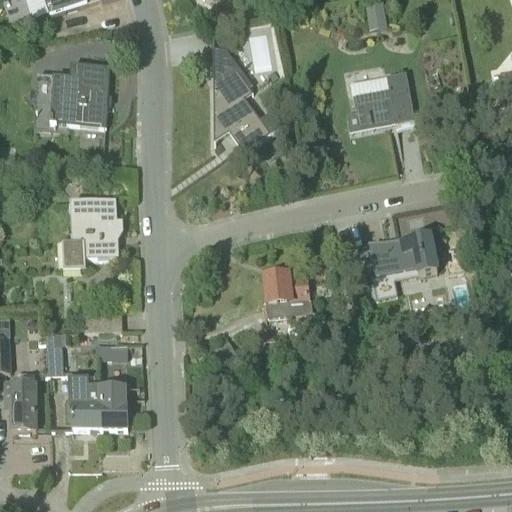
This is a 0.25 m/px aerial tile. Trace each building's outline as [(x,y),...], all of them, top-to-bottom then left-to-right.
[(87,7),(85,0),(42,0),(49,20),(87,7)] [(366,3),(369,24),(386,21),(383,0),(366,3)] [(271,140),(279,134),(269,120),(261,126),(246,104),(254,98),(238,76),(217,91),(215,91),(214,31),(213,31),(215,151),(216,150),(216,145),(230,135),(245,156),(242,159),(243,160),(246,158),(257,173),(281,156),(270,141),(271,140)] [(108,102),(110,73),(71,71),(70,84),(53,83),(51,122),(50,122),(50,132),(107,135),(108,111),(108,102)] [(415,127),(406,78),(386,81),(351,88),(353,103),(356,118),(366,116),(369,130),(394,125),(395,131),(415,127)] [(500,111),(511,108),(511,78),(494,83),(500,111)] [(119,265),(117,206),(70,208),(72,250),(63,250),(64,278),(82,277),(82,266),(119,265)] [(438,281),(430,242),(371,255),(377,286),(416,278),(418,285),(438,281)] [(288,288),(287,281),(266,283),(267,298),(261,299),(264,327),(290,324),(289,315),(309,313),(306,286),(288,288)] [(86,337),(123,335),(122,315),(84,318),(86,337)] [(48,383),(64,382),(64,378),(61,340),(46,341),(48,383)] [(71,351),(70,340),(61,341),(62,352),(71,351)] [(0,378),(11,378),(9,343),(0,343),(0,378)] [(227,347),(204,360),(215,378),(237,365),(227,347)] [(99,365),(130,366),(130,350),(100,349),(99,365)] [(297,398),(311,410),(325,394),(310,382),(297,398)] [(100,410),(98,391),(90,391),(91,386),(68,385),(73,436),(100,436),(100,410)] [(37,437),(36,389),(6,390),(7,417),(13,417),(13,437),(37,437)] [(100,410),(100,436),(128,435),(127,390),(98,391),(100,410)]
